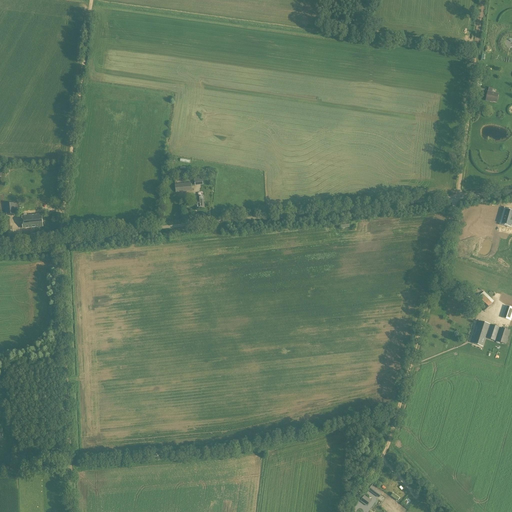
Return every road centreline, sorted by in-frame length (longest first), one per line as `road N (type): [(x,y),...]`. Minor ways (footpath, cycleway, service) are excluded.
road 1 (unclassified): [(71,511),(60,241),(457,197)]
road 2 (track): [(69,466),(242,450),(361,421),(389,439)]
road 3 (track): [(346,511),(384,453),(432,283)]
road 4 (track): [(91,1),(60,241)]
road 5 (track): [(457,197),(476,42)]
